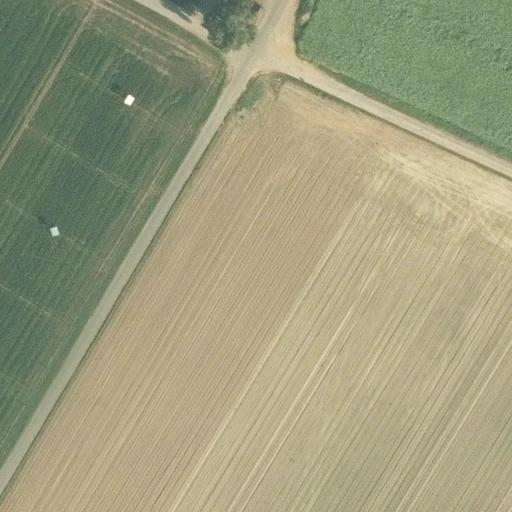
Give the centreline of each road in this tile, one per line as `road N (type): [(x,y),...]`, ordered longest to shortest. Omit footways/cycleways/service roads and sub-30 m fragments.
road 1 (unclassified): [(0,486),(285,0)]
road 2 (track): [(511,174),(255,57)]
road 3 (track): [(145,0),(255,57)]
